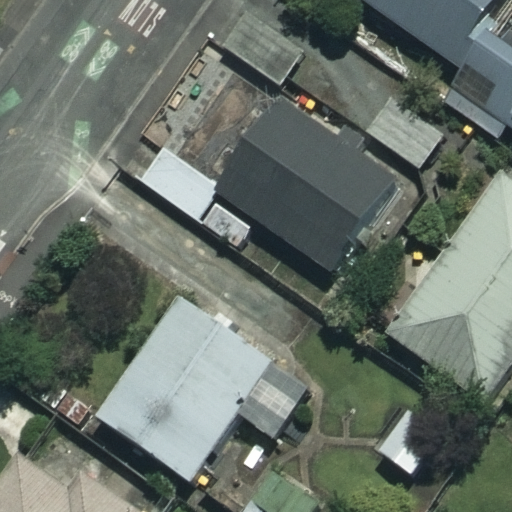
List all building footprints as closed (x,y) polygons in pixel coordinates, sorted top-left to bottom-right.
[(511,145),(511,47),(510,47),(511,44),(511,27),(495,15),(506,0),(366,0),(471,75),(452,103),(511,145)] [(363,157),(371,145),(347,128),(339,140),(287,104),(227,192),(170,153),(147,187),(241,252),(260,224),(339,278),(404,184),(363,157)] [(511,380),(511,181),(507,178),(393,336),(492,408),(511,380)] [(319,385),(193,296),(104,420),(197,486),(245,418),(279,442),(319,385)] [(446,436),(408,412),(381,456),(419,479),(446,436)] [(77,496),(24,464),(0,504),(0,511),(137,511),(86,481),(77,496)]
